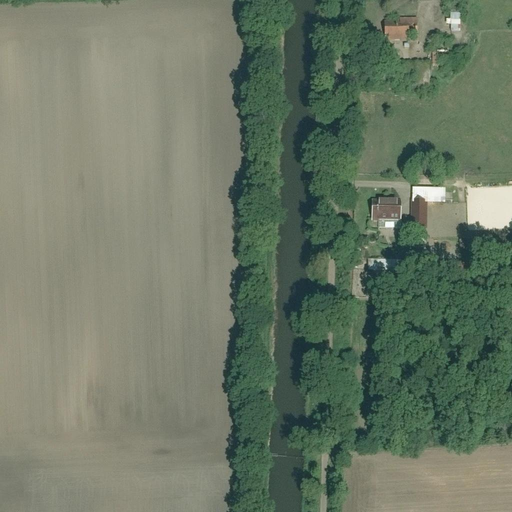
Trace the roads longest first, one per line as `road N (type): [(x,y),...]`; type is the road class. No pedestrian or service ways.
road 1 (unclassified): [(336,0),(320,511)]
road 2 (unclassified): [(246,511),(256,0)]
